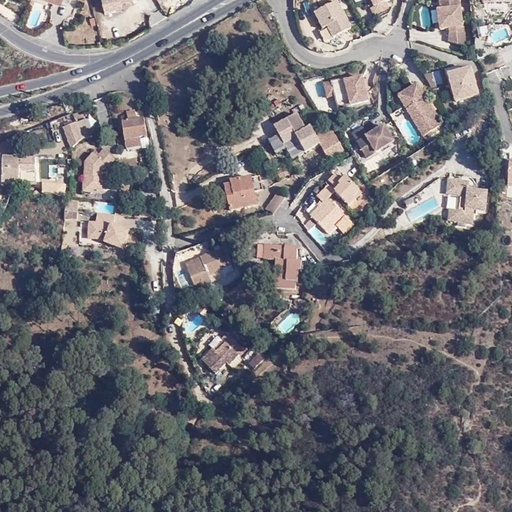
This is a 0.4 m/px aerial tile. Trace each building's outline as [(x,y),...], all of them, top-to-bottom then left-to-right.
[(101,0),(103,10),(121,6),(120,1),(124,0),(101,0)] [(337,0),(334,0),(315,10),(323,26),(327,24),(333,35),(350,26),(337,0)] [(372,0),(374,4),(370,7),(373,12),(387,5),(384,0),(372,0)] [(459,0),(439,0),(440,8),(437,8),(439,27),(449,26),(449,40),(464,43),(459,0)] [(480,60),(497,53),(496,52),(498,48),(491,45),(481,40),(479,39),(478,41),(479,55),(480,60)] [(471,67),(448,72),(455,99),(477,93),(471,67)] [(337,106),(359,100),(367,96),(362,74),(346,79),(345,77),(324,82),(327,95),(335,93),(337,106)] [(441,121),(417,83),(406,89),(398,94),(422,133),(441,121)] [(137,120),(136,112),(127,113),(128,121),(122,122),(126,149),(141,147),(140,137),(147,136),(144,119),(137,120)] [(267,140),(274,152),(284,146),(282,142),(294,136),(303,151),(319,143),(309,126),(304,128),(295,113),(272,125),(277,134),(267,140)] [(87,120),(74,125),(78,134),(90,130),(87,120)] [(0,124),(0,134),(0,135),(14,132),(12,122),(0,124)] [(362,125),(351,131),(365,155),(393,139),(384,123),(367,134),(362,125)] [(78,134),(74,125),(61,129),(66,143),(80,141),(78,134)] [(80,141),(89,140),(90,130),(78,134),(80,141)] [(321,142),(318,144),(316,145),(324,158),(341,149),(331,131),(319,138),(321,142)] [(140,138),(142,148),(149,147),(147,137),(140,138)] [(69,151),(71,149),(80,141),(66,143),(69,151)] [(83,164),(83,167),(107,155),(102,150),(96,158),(91,155),(83,164)] [(108,169),(114,161),(107,155),(83,167),(81,193),(102,195),(103,180),(101,179),(101,171),(105,167),(108,169)] [(3,183),(20,184),(19,172),(35,172),(34,159),(3,158),(3,183)] [(60,176),(59,164),(48,165),(48,176),(60,176)] [(254,167),(219,178),(227,204),(253,196),(249,184),(258,181),(254,167)] [(340,183),(345,178),(334,169),(330,173),(334,177),(340,183)] [(345,178),(340,183),(334,177),(328,183),(334,189),(332,191),(328,186),(315,197),(322,203),(309,217),(326,234),(334,226),(341,233),(350,223),(327,200),(335,193),(349,208),(356,201),(355,199),(361,194),(345,178)] [(446,189),(447,181),(439,181),(403,203),(408,209),(446,189)] [(468,184),(447,181),(446,189),(445,195),(458,197),(456,212),(448,211),(447,221),(456,222),(456,226),(463,227),(463,223),(472,225),(473,210),(484,212),(486,194),(468,191),(468,184)] [(43,192),(66,194),(67,185),(44,183),(43,192)] [(279,191),(276,184),(273,183),(261,202),(266,204),(272,202),(279,191)] [(66,201),(65,210),(78,211),(79,202),(71,201),(66,201)] [(78,211),(89,213),(90,203),(79,202),(78,211)] [(95,202),(95,210),(114,210),(115,203),(95,202)] [(114,225),(114,215),(97,214),(96,222),(89,222),(87,238),(105,239),(103,243),(123,249),(129,230),(114,225)] [(286,266),(277,265),(274,281),(296,285),(296,277),(300,277),(300,266),(304,267),(306,257),(300,257),(301,243),(269,239),(267,253),(278,255),(287,256),(286,266)] [(218,268),(233,263),(232,261),(242,258),(236,242),(203,253),(205,257),(196,260),(204,282),(221,276),(220,274),(218,268)] [(278,255),(277,265),(286,266),(287,256),(278,255)] [(235,270),(233,263),(218,268),(220,274),(235,270)] [(307,281),(312,278),(318,274),(316,272),(312,267),(302,274),(301,279),(303,281),(307,281)] [(239,342),(226,328),(219,335),(222,338),(214,345),(211,342),(200,354),(213,367),(224,357),(231,363),(238,356),(237,355),(247,345),(242,340),(239,342)] [(249,365),(254,373),(268,364),(262,356),(249,365)]
